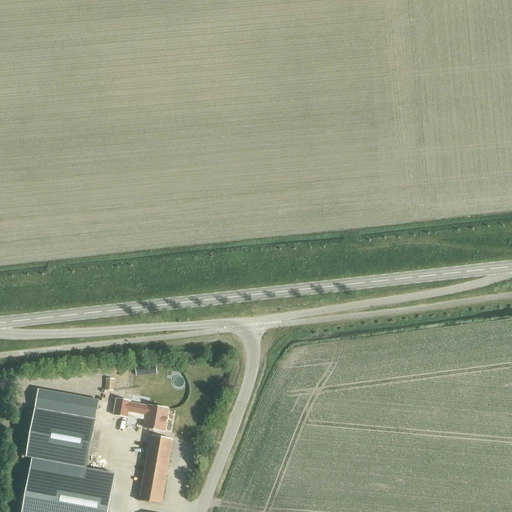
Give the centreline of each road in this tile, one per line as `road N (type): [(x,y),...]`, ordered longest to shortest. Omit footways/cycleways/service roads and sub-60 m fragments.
road 1 (secondary): [(0,323),(509,266)]
road 2 (unclassified): [(250,320),(482,283),(509,266)]
road 3 (unclassified): [(0,333),(250,320)]
road 4 (unclassified): [(198,511),(248,377),(250,320)]
